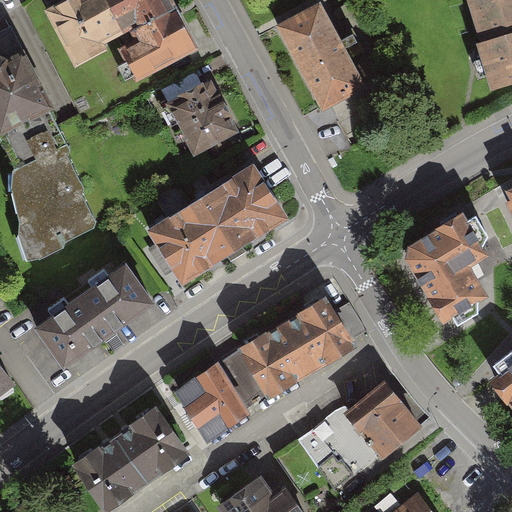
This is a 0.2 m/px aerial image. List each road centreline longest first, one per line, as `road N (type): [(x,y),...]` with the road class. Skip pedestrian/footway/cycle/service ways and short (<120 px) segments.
road 1 (tertiary): [(0,469),(175,341),(341,235)]
road 2 (residential): [(341,235),(410,359),(511,466)]
road 3 (residential): [(213,0),(341,235)]
road 4 (tertiary): [(341,235),(511,139)]
